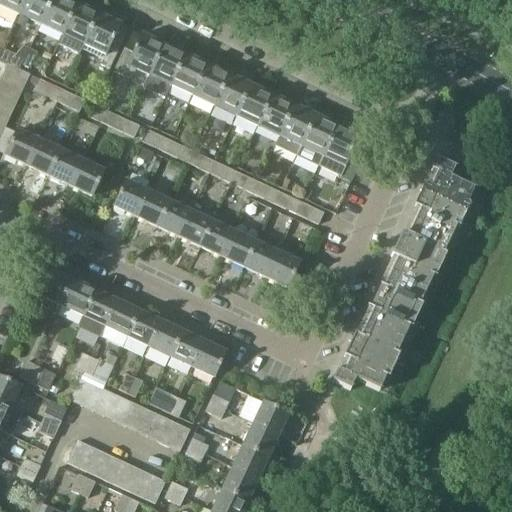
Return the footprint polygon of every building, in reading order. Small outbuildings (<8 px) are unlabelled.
[(0,0),(0,8),(17,17),(24,0),(0,0)] [(39,27),(51,0),(24,0),(17,17),(39,27)] [(51,0),(39,27),(60,37),(75,6),(61,0),(60,0),(51,0)] [(60,37),(57,45),(78,55),(82,48),(96,16),(83,10),(82,11),(75,7),(76,7),(75,6),(60,37)] [(96,16),(82,48),(103,58),(99,68),(108,72),(127,31),(126,30),(125,32),(118,28),(119,27),(104,20),(97,17),(96,16)] [(122,53),(112,74),(129,82),(134,72),(146,78),(161,47),(148,41),(148,42),(140,38),(132,54),(123,50),(122,53)] [(21,46),(13,62),(20,65),(27,49),(21,46)] [(146,78),(141,89),(164,99),(169,88),(183,57),(169,51),(169,52),(161,48),(162,48),(161,47),(146,78)] [(27,49),(20,65),(29,70),(37,54),(27,49)] [(183,57),(169,88),(190,98),(205,67),(192,61),(192,62),(184,58),(183,57)] [(28,77),(6,66),(1,77),(23,87),(28,77)] [(205,67),(190,98),(211,108),(226,77),(213,71),(213,72),(205,68),(206,68),(205,67)] [(23,87),(1,77),(0,79),(0,89),(18,98),(23,87)] [(226,77),(211,108),(233,118),(247,87),(234,81),(234,82),(226,78),(227,78),(226,77)] [(39,82),(34,93),(44,98),(50,87),(39,82)] [(50,87),(44,98),(55,103),(61,92),(50,87)] [(247,87),(233,118),(255,128),(269,97),(256,91),(255,92),(248,89),(248,88),(247,87)] [(18,98),(0,89),(0,103),(13,109),(18,98)] [(61,92),(55,103),(66,108),(71,97),(61,92)] [(71,97),(66,108),(68,109),(70,110),(77,114),(79,109),(82,102),(71,97)] [(269,97),(255,128),(277,138),(291,108),(277,101),(276,102),(270,99),(270,98),(269,97)] [(79,109),(77,114),(88,119),(90,114),(93,107),(82,102),(79,109)] [(13,109),(0,103),(0,116),(8,120),(13,109)] [(90,114),(88,119),(99,124),(104,113),(93,107),(90,114)] [(277,138),(273,147),(295,157),(299,148),(313,118),(299,111),(299,112),(292,109),(292,108),(291,108),(277,138)] [(104,113),(99,124),(110,129),(115,118),(104,113)] [(115,118),(110,129),(120,134),(126,123),(115,118)] [(299,148),(295,157),(317,168),(321,158),(335,128),(321,121),(321,122),(314,119),(314,118),(313,118),(299,148)] [(126,123),(120,134),(133,140),(138,129),(126,123)] [(321,158),(317,168),(339,178),(342,172),(353,176),(363,155),(352,150),(354,147),(358,138),(344,132),(343,132),(336,129),(336,128),(335,128),(321,158)] [(26,166),(37,142),(15,131),(14,134),(4,129),(3,131),(0,136),(0,153),(4,155),(4,156),(26,166)] [(148,133),(142,145),(153,150),(159,138),(148,133)] [(159,138),(153,150),(164,155),(169,143),(159,138)] [(37,142),(26,166),(48,177),(60,152),(37,142)] [(169,143),(164,155),(175,160),(181,149),(169,143)] [(181,149),(175,160),(186,165),(191,154),(181,149)] [(70,187),(82,162),(60,152),(48,177),(70,187)] [(191,154),(186,165),(197,170),(202,159),(191,154)] [(202,159),(197,170),(207,175),(213,164),(202,159)] [(378,393),(402,342),(472,191),(449,179),(454,169),(436,160),(331,384),(349,393),(354,382),(378,393)] [(104,173),(82,162),(70,187),(92,198),(104,173)] [(213,164),(207,175),(219,181),(224,169),(213,164)] [(224,169),(219,181),(229,186),(235,174),(224,169)] [(235,174),(229,186),(241,191),(246,179),(235,174)] [(246,179),(241,191),(252,196),(257,184),(246,179)] [(134,218),(146,193),(124,182),(112,208),(134,218)] [(257,184),(252,196),(262,201),(268,190),(257,184)] [(268,190),(262,201),(272,206),(278,194),(268,190)] [(156,228),(168,203),(146,193),(134,218),(156,228)] [(278,194),(272,206),(284,211),(289,200),(278,194)] [(289,200),(284,211),(295,216),(300,205),(289,200)] [(178,239),(190,213),(168,203),(156,228),(178,239)] [(300,205),(295,216),(305,221),(311,210),(300,205)] [(311,210),(305,221),(318,227),(323,216),(311,210)] [(200,249),(212,224),(190,213),(178,239),(200,249)] [(221,259),(233,234),(212,224),(200,249),(221,259)] [(243,270),(255,244),(233,234),(221,259),(243,270)] [(265,280),(277,254),(255,244),(243,270),(265,280)] [(287,290),(299,265),(277,254),(265,280),(287,290)] [(50,272),(38,298),(60,308),(72,282),(52,273),(50,272)] [(72,282),(60,308),(82,318),(94,293),(72,282)] [(82,318),(77,329),(99,339),(99,338),(116,303),(94,293),(82,318)] [(116,303),(99,338),(121,348),(126,339),(138,313),(116,303)] [(138,313),(126,339),(147,349),(159,323),(138,313)] [(159,323),(147,349),(169,359),(181,334),(159,323)] [(181,334),(169,359),(191,369),(203,344),(181,334)] [(203,344),(191,369),(213,380),(225,354),(203,344)] [(82,375),(89,358),(81,355),(74,371),(82,375)] [(97,362),(89,358),(82,375),(90,379),(97,362)] [(96,377),(108,380),(113,364),(101,360),(96,377)] [(25,382),(32,367),(24,363),(17,379),(25,382)] [(8,365),(4,372),(13,376),(17,369),(8,365)] [(40,371),(32,367),(25,382),(33,386),(40,371)] [(125,395),(133,379),(125,375),(117,391),(125,395)] [(0,379),(0,406),(9,410),(19,389),(14,386),(0,379)] [(141,383),(133,379),(125,395),(133,399),(141,383)] [(80,407),(90,385),(79,380),(69,402),(80,407)] [(219,383),(212,398),(228,405),(235,391),(219,383)] [(90,412),(101,390),(90,385),(80,407),(90,412)] [(101,417),(112,396),(101,390),(90,412),(101,417)] [(112,423),(123,401),(112,396),(101,417),(112,423)] [(168,416),(176,400),(168,396),(160,412),(168,416)] [(211,397),(207,405),(224,413),(228,405),(212,398),(211,397)] [(184,403),(176,400),(168,416),(177,420),(184,403)] [(123,428),(133,406),(123,401),(112,423),(123,428)] [(277,438),(287,416),(262,404),(251,426),(277,438)] [(207,405),(204,413),(220,421),(224,413),(207,405)] [(0,406),(0,432),(9,437),(15,427),(20,415),(9,410),(0,406)] [(134,433),(144,411),(133,406),(123,428),(134,433)] [(145,438),(155,416),(144,411),(134,433),(145,438)] [(156,443),(166,421),(155,416),(145,438),(156,443)] [(43,417),(40,425),(55,432),(59,424),(43,417)] [(166,448),(177,426),(166,421),(156,443),(166,448)] [(51,440),(55,432),(40,425),(36,433),(51,440)] [(188,432),(177,426),(166,448),(177,454),(188,432)] [(267,459),(277,438),(251,426),(241,448),(267,459)] [(194,435),(191,441),(202,446),(204,440),(194,435)] [(191,441),(188,449),(203,456),(207,448),(202,446),(191,441)] [(77,469),(87,448),(76,442),(66,464),(77,469)] [(88,474),(98,453),(87,448),(77,469),(88,474)] [(257,481),(267,459),(241,448),(231,469),(257,481)] [(188,449),(184,457),(200,465),(203,456),(188,449)] [(99,479),(109,458),(98,453),(88,474),(99,479)] [(110,484),(120,463),(109,458),(99,479),(110,484)] [(35,476),(39,468),(23,461),(19,469),(35,476)] [(120,489),(131,468),(120,463),(110,484),(120,489)] [(131,495),(141,473),(131,468),(120,489),(131,495)] [(31,484),(35,476),(19,469),(15,477),(31,484)] [(246,503),(257,481),(231,469),(221,491),(246,503)] [(152,478),(141,473),(131,495),(142,500),(152,478)] [(79,496),(86,480),(78,477),(71,492),(79,496)] [(164,484),(152,478),(142,500),(154,505),(164,484)] [(94,484),(86,480),(79,496),(87,499),(94,484)] [(170,484),(167,492),(183,500),(187,492),(170,484)] [(242,511),(246,503),(221,491),(211,511),(242,511)] [(179,508),(183,500),(167,492),(163,500),(179,508)] [(123,511),(129,501),(121,497),(113,511),(123,511)] [(133,511),(137,504),(129,501),(123,511),(133,511)]
